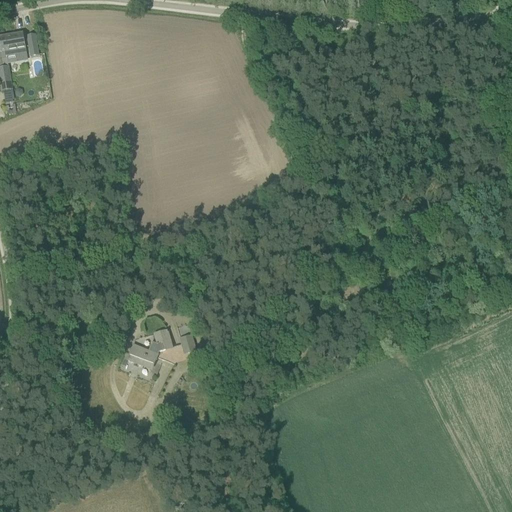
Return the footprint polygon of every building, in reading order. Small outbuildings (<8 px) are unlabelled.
[(23,34),(4,37),(7,58),(16,57),(17,63),(27,62),(26,55),(23,34)] [(35,36),(27,37),(30,57),(38,56),(35,36)] [(12,91),(10,80),(8,68),(0,69),(0,85),(1,92),(4,92),(5,102),(13,101),(12,91)] [(343,303),(364,294),(360,284),(339,293),(343,303)] [(408,295),(407,294),(404,284),(394,288),(395,293),(392,294),(402,321),(411,318),(404,297),(408,295)] [(159,353),(172,349),(167,332),(154,336),(157,345),(152,343),(148,353),(134,347),(128,362),(151,371),(159,353)] [(184,355),(196,352),(192,337),(180,341),(184,355)]
